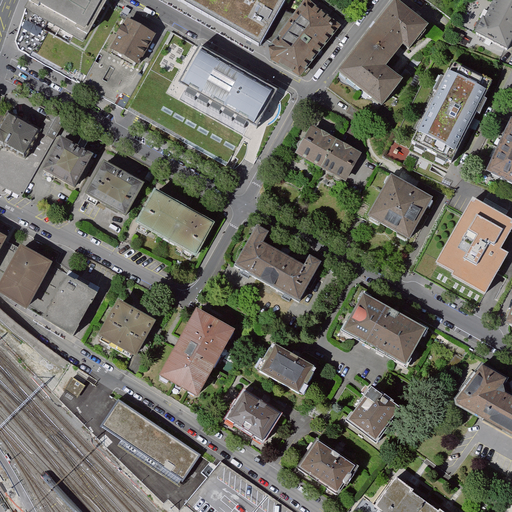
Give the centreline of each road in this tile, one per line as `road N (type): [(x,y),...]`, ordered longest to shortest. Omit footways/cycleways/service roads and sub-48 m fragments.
road 1 (residential): [(0,307),(325,511)]
road 2 (residential): [(0,204),(185,297),(245,206)]
road 3 (residential): [(511,353),(245,206)]
road 4 (residential): [(245,206),(0,60)]
road 5 (residential): [(144,0),(309,91)]
road 6 (residential): [(309,91),(245,206)]
